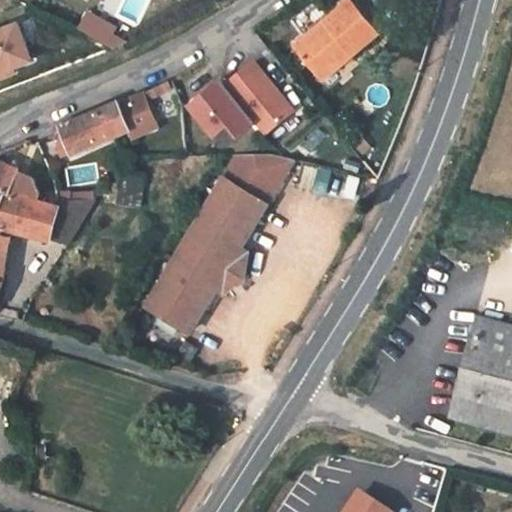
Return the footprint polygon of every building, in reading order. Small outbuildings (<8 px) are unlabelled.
[(380,34),(351,0),(350,0),(296,45),(320,73),(347,50),(353,56),(380,34)] [(93,8),(84,22),(109,39),(118,25),(93,8)] [(19,22),(0,29),(0,71),(14,65),(34,57),(19,22)] [(347,50),(320,73),(326,79),(353,56),(347,50)] [(258,61),(227,86),(258,123),(268,135),(298,110),(258,61)] [(14,65),(0,71),(0,75),(0,76),(15,69),(14,65)] [(223,80),(192,105),(217,136),(232,124),(242,136),(258,123),(227,86),(223,80)] [(168,82),(152,88),(155,96),(172,90),(172,89),(168,82)] [(152,88),(144,91),(147,99),(155,96),(152,88)] [(118,100),(61,126),(74,156),(132,131),(136,141),(159,132),(147,99),(144,91),(129,97),(118,100)] [(240,155),(225,179),(148,306),(190,331),(215,290),(225,295),(246,281),(249,283),(251,279),(248,277),(251,253),(241,247),(267,205),(295,160),(272,155),(240,155)] [(0,191),(10,193),(13,185),(19,169),(0,160),(0,191)] [(35,176),(19,169),(13,185),(15,185),(18,187),(20,191),(21,196),(32,199),(38,200),(41,191),(35,176)] [(144,175),(122,172),(120,179),(118,194),(116,201),(116,205),(140,207),(144,175)] [(10,193),(21,196),(20,191),(18,187),(15,185),(13,185),(10,193)] [(38,200),(32,199),(21,196),(10,193),(0,191),(0,228),(69,246),(91,210),(57,205),(38,200)] [(0,279),(4,281),(10,237),(0,234),(0,279)] [(511,326),(479,317),(472,343),(478,345),(467,386),(461,384),(452,416),(511,432),(511,326)] [(472,343),(461,384),(467,386),(478,345),(472,343)] [(390,511),(363,493),(349,511),(390,511)]
